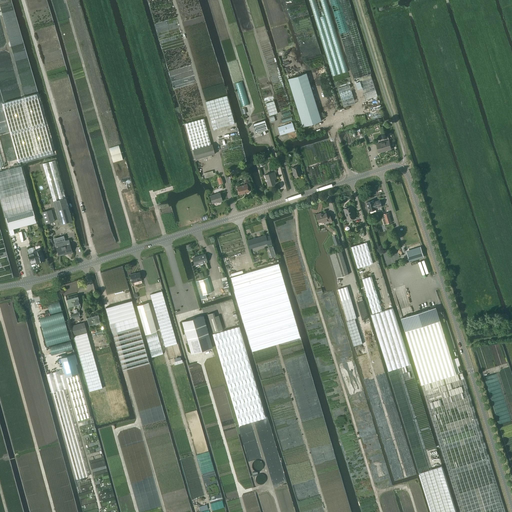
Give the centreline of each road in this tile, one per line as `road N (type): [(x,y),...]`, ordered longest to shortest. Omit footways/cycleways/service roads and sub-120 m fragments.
road 1 (track): [(379,511),(297,240),(294,198),(273,131),(279,113),(244,0)]
road 2 (unclassified): [(0,289),(400,167)]
road 3 (unclassified): [(511,505),(400,167)]
road 4 (track): [(143,248),(132,216),(124,219),(62,0)]
road 5 (track): [(325,511),(253,268)]
road 6 (track): [(284,201),(269,140),(249,132),(250,103),(219,0)]
road 7 (track): [(417,511),(355,303)]
road 8 (track): [(329,119),(360,110),(327,0)]
road 9 (track): [(483,511),(443,380)]
road 10 (track): [(329,119),(282,0)]
